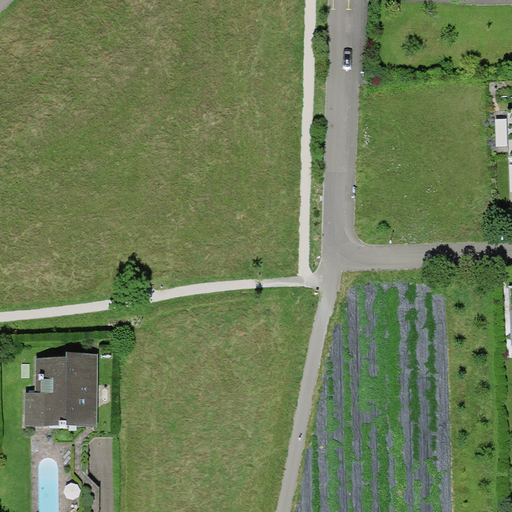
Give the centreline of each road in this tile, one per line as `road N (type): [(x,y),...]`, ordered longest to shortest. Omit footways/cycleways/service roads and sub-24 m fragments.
road 1 (residential): [(337,0),(330,259)]
road 2 (track): [(326,286),(284,511)]
road 3 (residential): [(330,259),(511,255)]
